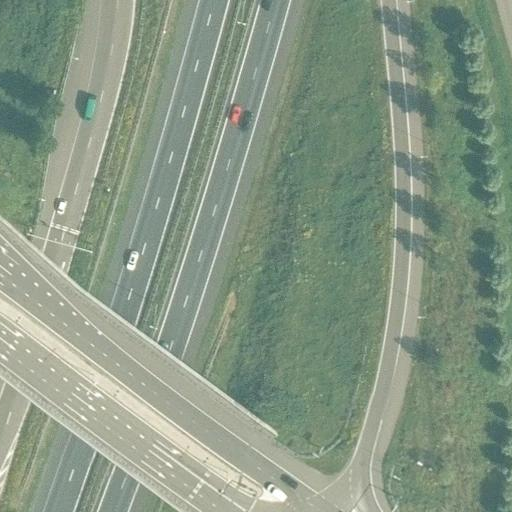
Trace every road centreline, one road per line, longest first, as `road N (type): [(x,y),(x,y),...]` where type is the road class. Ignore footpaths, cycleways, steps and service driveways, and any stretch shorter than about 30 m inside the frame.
road 1 (motorway): [(112,511),(154,406),(277,0)]
road 2 (motorway): [(213,0),(99,392),(54,511)]
road 3 (motorway): [(334,511),(384,390),(397,309),(404,179),(391,0)]
road 4 (motorway): [(118,0),(103,91),(0,442)]
road 5 (primary): [(325,511),(0,266)]
road 6 (primary): [(0,336),(234,511)]
